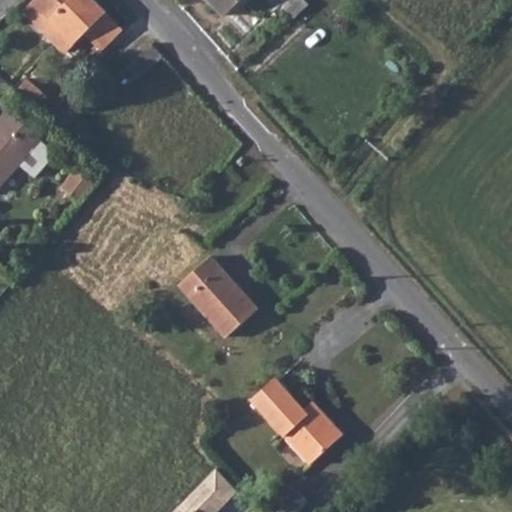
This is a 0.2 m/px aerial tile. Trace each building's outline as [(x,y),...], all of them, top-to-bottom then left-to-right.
[(36,0),(28,9),(65,48),(85,29),(101,46),(123,25),(108,8),(100,0),(36,0)] [(208,0),(222,13),(235,0),(208,0)] [(302,0),(284,0),(280,4),(292,17),(307,4),(302,0)] [(151,40),(121,68),(133,78),(162,52),(151,40)] [(31,75),(20,88),(56,114),(65,103),(31,75)] [(14,105),(0,120),(0,184),(1,185),(46,133),(14,105)] [(57,122),(62,127),(71,118),(65,112),(57,122)] [(75,137),(82,127),(71,118),(62,127),(75,137)] [(86,198),(106,175),(88,159),(68,181),(86,198)] [(213,254),(180,282),(226,336),(258,307),(213,254)] [(279,377),(255,398),(316,462),(347,431),(317,401),(308,408),(279,377)] [(221,461),(171,511),(214,511),(239,485),(221,461)] [(280,511),(281,511),(309,511),(313,508),(297,493),(280,511)]
